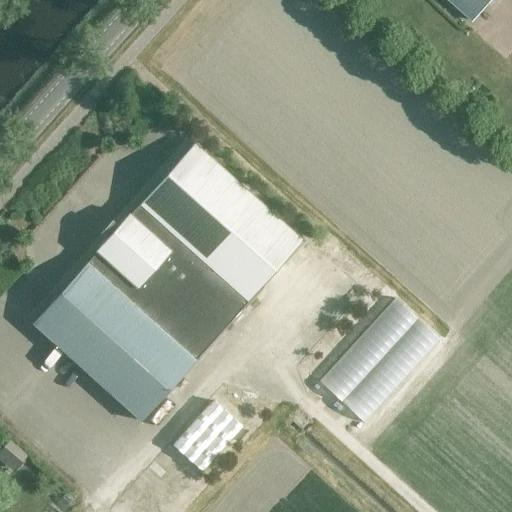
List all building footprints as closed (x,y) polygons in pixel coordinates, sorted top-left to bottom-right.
[(491,0),(453,0),(474,19),(491,0)] [(197,145),(133,217),(132,215),(119,230),(115,227),(108,235),(111,238),(98,253),(100,254),(36,325),(145,422),(306,242),(197,145)] [(396,294),(320,378),(366,420),(443,336),(396,294)] [(214,399),(174,444),(204,470),(244,426),(214,399)] [(0,460),(13,472),(28,455),(10,439),(0,450),(0,460)] [(62,511),(64,511),(74,502),(66,494),(55,504),(62,511)]
